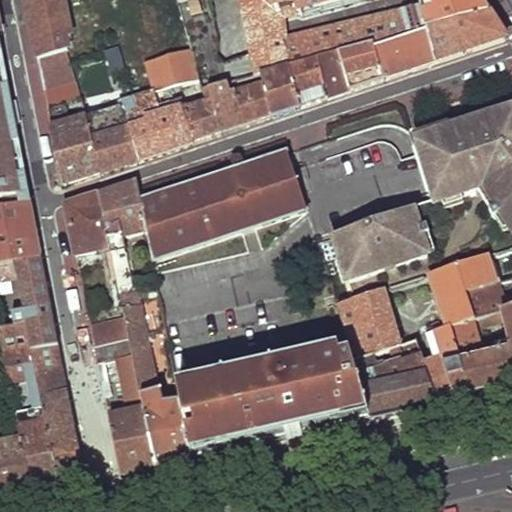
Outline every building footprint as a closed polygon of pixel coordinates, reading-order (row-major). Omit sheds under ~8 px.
[(91,10),(87,0),(25,0),(28,13),(30,24),(91,10)] [(87,0),(91,10),(92,10),(98,29),(129,21),(150,97),(159,95),(182,88),(198,85),(176,7),(174,0),(87,0)] [(426,34),(488,13),(479,0),(239,0),(251,58),(223,66),(215,59),(217,46),(203,0),(196,2),(176,7),(198,85),(202,96),(208,93),(227,87),(260,77),(287,70),(315,62),(336,56),(373,46),(426,34)] [(471,52),(506,40),(497,27),(488,13),(426,34),(435,64),(471,52)] [(410,72),(435,64),(426,34),(374,51),(385,81),(410,72)] [(0,212),(32,207),(26,177),(18,179),(11,180),(5,148),(11,147),(20,145),(17,127),(9,87),(0,88),(0,54),(3,54),(0,40),(0,212)] [(367,87),(385,81),(374,51),(373,46),(336,56),(349,93),(367,87)] [(338,97),(349,93),(336,56),(315,62),(328,100),(338,97)] [(314,105),(328,100),(315,62),(287,70),(299,110),(314,105)] [(286,114),(299,110),(287,70),(260,77),(263,86),(274,119),(286,114)] [(261,123),(274,119),(263,86),(238,94),(249,127),(261,123)] [(235,132),(249,127),(238,94),(230,97),(227,87),(208,93),(222,136),(235,132)] [(208,141),(222,136),(208,93),(202,96),(205,104),(189,109),(182,111),(194,146),(208,141)] [(165,156),(194,146),(182,111),(167,117),(159,95),(150,97),(118,108),(137,165),(165,156)] [(118,171),(137,165),(118,108),(85,120),(100,177),(118,171)] [(418,155),(433,205),(434,209),(480,194),(487,192),(500,213),(493,216),(491,217),(495,224),(504,221),(511,232),(511,119),(415,147),(418,155)] [(63,190),(100,177),(85,120),(51,131),(63,190)] [(11,147),(5,148),(11,180),(18,179),(11,147)] [(289,154),(140,202),(146,234),(153,267),(309,215),(294,170),(289,156),(289,154)] [(117,192),(98,198),(111,259),(119,295),(130,293),(120,239),(146,234),(140,202),(137,190),(136,185),(117,192)] [(487,192),(480,194),(493,216),(500,213),(487,192)] [(66,209),(76,259),(101,253),(103,261),(111,259),(98,198),(66,209)] [(0,266),(15,264),(42,260),(32,207),(0,212),(0,266)] [(414,212),(335,239),(349,283),(428,259),(422,241),(431,239),(429,230),(420,232),(414,212)] [(42,260),(15,264),(25,314),(28,327),(33,353),(59,347),(51,304),(42,260)] [(447,334),(451,333),(475,327),(466,299),(496,289),(489,263),(431,281),(447,334)] [(501,318),(511,314),(511,284),(496,289),(466,299),(475,327),(501,318)] [(193,464),(180,402),(164,406),(141,295),(120,299),(124,320),(129,342),(156,472),(175,468),(193,464)] [(353,367),(401,352),(384,295),(336,310),(352,362),(353,367)] [(496,393),(511,389),(511,314),(501,318),(511,354),(461,367),(451,333),(447,334),(434,338),(441,362),(453,403),(496,393)] [(124,320),(90,328),(95,350),(129,342),(124,320)] [(28,327),(0,332),(0,334),(3,349),(11,386),(27,383),(38,381),(38,377),(64,372),(59,347),(33,353),(28,327)] [(156,472),(129,342),(95,350),(99,367),(114,363),(125,415),(109,419),(116,450),(122,480),(139,476),(156,472)] [(11,386),(3,349),(0,350),(0,391),(12,389),(11,386)] [(403,415),(436,407),(424,366),(422,359),(401,365),(401,362),(356,374),(370,423),(403,415)] [(281,443),(370,423),(356,374),(353,367),(352,362),(180,402),(193,464),(281,443)] [(441,362),(424,366),(436,407),(444,405),(453,403),(441,362)] [(86,487),(64,372),(38,377),(38,381),(48,424),(62,493),(74,490),(86,487)] [(35,426),(48,424),(38,381),(27,383),(35,426)] [(62,493),(48,424),(35,426),(20,430),(21,436),(34,499),(48,496),(62,493)] [(34,499),(21,436),(0,440),(0,506),(16,503),(34,499)]
